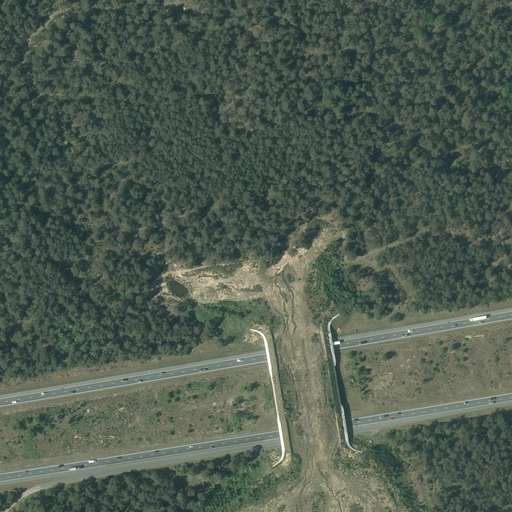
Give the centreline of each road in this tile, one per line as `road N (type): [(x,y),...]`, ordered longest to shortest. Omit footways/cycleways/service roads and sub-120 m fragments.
road 1 (motorway): [(511,315),(0,402)]
road 2 (motorway): [(0,478),(511,397)]
road 3 (track): [(91,285),(81,269),(85,246),(63,203),(62,119),(34,94),(21,54),(49,16),(50,0)]
road 4 (track): [(182,0),(133,14),(52,9)]
